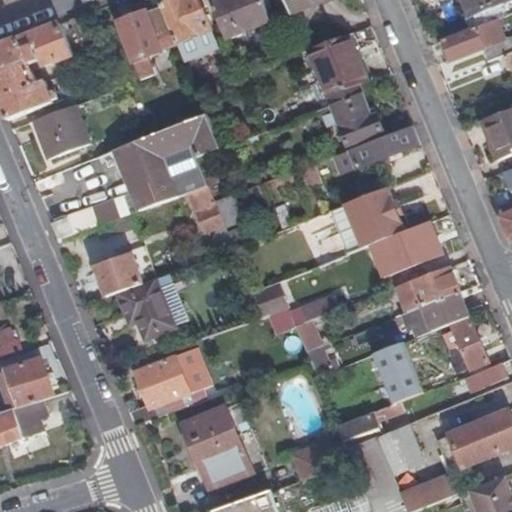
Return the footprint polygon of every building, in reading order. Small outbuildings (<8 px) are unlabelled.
[(187,0),(164,10),(180,47),(214,33),(200,0),(187,0)] [(210,0),(228,43),(272,25),(262,0),(210,0)] [(285,0),(293,17),(334,0),(285,0)] [(511,0),(465,0),(472,18),(511,1),(511,0)] [(164,55),(180,49),(180,47),(164,10),(149,15),(164,55)] [(135,65),(164,55),(149,15),(120,25),(135,65)] [(81,49),(96,43),(86,17),(71,23),(81,49)] [(490,64),(507,58),(511,56),(511,40),(508,42),(500,22),(447,43),(455,64),(486,52),(490,64)] [(0,95),(11,123),(56,106),(56,103),(60,102),(57,95),(52,97),(47,84),(39,87),(34,74),(57,65),(63,79),(80,72),(62,27),(0,49),(0,95)] [(311,52),(331,101),(355,92),(370,86),(350,37),(311,52)] [(78,109),(106,97),(99,79),(83,85),(86,94),(72,99),(76,109),(78,109)] [(86,94),(83,85),(81,81),(67,86),(72,99),(86,94)] [(331,101),(334,110),(358,100),(355,92),(331,101)] [(358,100),(334,110),(349,150),(385,136),(379,119),(373,120),(365,98),(358,100)] [(93,147),(78,109),(76,109),(37,124),(53,162),(93,147)] [(503,163),(511,159),(511,113),(487,123),(503,163)] [(224,152),(210,118),(137,146),(118,153),(141,215),(186,199),(212,190),(200,162),(215,156),(224,152)] [(422,148),(415,130),(354,154),(360,168),(362,172),(422,148)] [(354,154),(340,159),(345,173),(360,168),(354,154)] [(221,171),(215,156),(200,162),(212,190),(224,186),(219,172),(221,171)] [(218,206),(212,190),(186,199),(188,204),(194,202),(207,235),(220,230),(217,242),(231,237),(228,230),(218,206)] [(395,206),(390,192),(348,208),(366,252),(388,243),(406,235),(401,220),(395,206)] [(234,200),(218,206),(228,230),(244,224),(234,200)] [(400,204),(395,206),(401,220),(405,219),(400,204)] [(511,215),(503,219),(511,239),(511,215)] [(70,221),(54,226),(61,242),(76,237),(70,221)] [(436,247),(428,226),(406,235),(388,243),(402,279),(447,262),(440,245),(436,247)] [(231,237),(217,242),(223,260),(239,255),(237,252),(231,237)] [(145,287),(159,283),(147,249),(132,253),(134,258),(136,258),(145,287)] [(98,271),(109,299),(121,295),(133,291),(145,287),(136,258),(134,258),(98,271)] [(462,295),(452,270),(401,291),(410,315),(462,295)] [(177,332),(160,282),(159,283),(145,287),(133,291),(121,295),(128,316),(138,314),(147,342),(177,332)] [(288,312),(278,287),(257,296),(266,320),(288,312)] [(472,321),(462,295),(410,315),(404,318),(409,332),(415,330),(420,341),(446,331),(472,321)] [(311,326),(341,314),(335,301),(303,313),(309,327),(311,326)] [(473,320),(472,321),(446,331),(455,351),(462,348),(473,372),(491,365),(473,320)] [(309,327),(298,332),(308,355),(320,350),(311,326),(309,327)] [(375,359),(395,409),(403,406),(425,397),(405,347),(375,359)] [(320,350),(308,355),(313,368),(319,381),(331,376),(321,350),(320,350)] [(187,355),(177,359),(182,372),(193,367),(187,355)] [(152,408),(132,416),(138,429),(171,417),(167,407),(193,396),(182,372),(177,359),(138,375),(152,408)] [(46,405),(58,401),(47,362),(11,373),(22,412),(46,405)] [(509,380),(503,366),(476,376),(468,380),(474,394),(509,380)] [(22,412),(11,373),(1,376),(12,415),(22,412)] [(337,391),(331,376),(319,381),(325,395),(337,391)] [(51,420),(46,405),(22,412),(12,415),(0,418),(0,452),(47,435),(43,424),(51,420)] [(405,411),(403,406),(395,409),(347,428),(340,431),(343,438),(349,452),(385,438),(378,422),(405,411)] [(186,428),(190,438),(201,464),(214,495),(255,478),(237,433),(228,412),(186,428)] [(511,452),(511,417),(510,414),(451,438),(451,440),(439,445),(451,475),(463,470),(464,472),(511,452)] [(344,422),(337,424),(340,431),(347,428),(344,422)] [(349,452),(355,466),(374,511),(406,511),(402,502),(393,479),(424,466),(409,428),(385,438),(349,452)] [(201,464),(190,438),(185,439),(197,466),(201,464)] [(295,459),(306,484),(355,466),(349,452),(343,438),(295,459)] [(406,511),(423,511),(461,498),(454,482),(402,502),(406,511)] [(511,511),(511,493),(476,508),(476,511),(511,511)] [(280,511),(274,495),(224,511),(280,511)] [(346,511),(343,502),(310,511),(346,511)]
